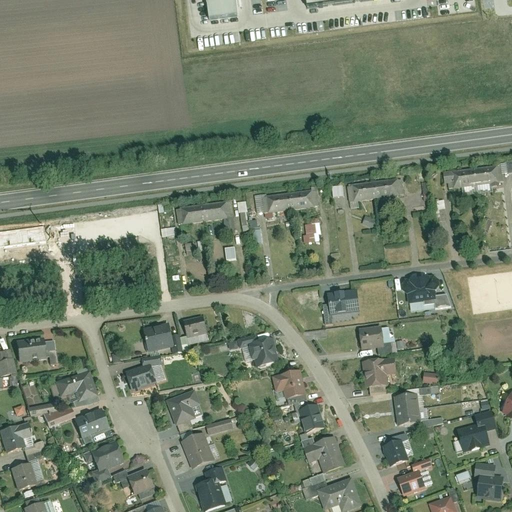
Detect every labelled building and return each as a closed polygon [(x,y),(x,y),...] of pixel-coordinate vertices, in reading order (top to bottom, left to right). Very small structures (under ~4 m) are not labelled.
[(193,0),(197,24),(244,20),(241,0),(193,0)] [(418,0),(290,0),(292,18),(419,3),(418,0)] [(477,169),(480,187),(504,184),(501,166),(477,169)] [(477,169),(446,174),(449,191),(480,187),(477,169)] [(400,178),(377,180),(379,200),(402,197),(400,178)] [(377,180),(347,185),(350,202),(379,200),(377,180)] [(344,197),(343,186),(332,187),(333,198),(344,197)] [(315,190),(292,193),(295,210),(318,207),(315,190)] [(295,210),(292,193),(268,197),(270,213),(295,210)] [(229,202),(204,206),(207,222),(232,218),(229,202)] [(247,202),(239,203),(241,231),(248,231),(247,202)] [(204,206),(178,210),(180,226),(207,222),(204,206)] [(304,244),(321,243),(320,224),(305,224),(306,236),(304,237),(304,244)] [(43,229),(19,231),(21,246),(46,243),(43,229)] [(253,231),(254,244),(262,243),(261,230),(253,231)] [(19,231),(0,234),(0,249),(21,246),(19,231)] [(434,279),(406,282),(408,300),(437,297),(434,279)] [(359,314),(357,292),(328,295),(329,305),(322,306),(325,327),(333,326),(332,318),(359,314)] [(205,314),(186,318),(190,337),(210,333),(205,314)] [(174,347),(169,326),(144,333),(149,354),(174,347)] [(382,329),(360,331),(363,352),(385,349),(382,329)] [(45,335),(17,339),(21,361),(48,359),(45,335)] [(275,338),(251,344),(258,371),(281,363),(275,338)] [(396,360),(362,365),(366,391),(388,387),(387,377),(398,375),(396,360)] [(151,367),(126,375),(131,393),(157,385),(151,367)] [(306,397),(301,373),(272,379),(276,395),(284,393),(286,402),(306,397)] [(98,397),(90,374),(57,385),(62,399),(77,394),(80,403),(98,397)] [(439,377),(424,375),(423,386),(438,387),(439,377)] [(194,392),(166,403),(176,429),(196,421),(192,411),(200,408),(194,392)] [(398,413),(421,409),(418,394),(396,397),(398,413)] [(511,395),(509,394),(501,412),(511,416),(511,395)] [(328,429),(320,405),(293,415),(297,425),(303,422),(307,436),(328,429)] [(23,406),(14,408),(16,416),(25,414),(23,406)] [(421,409),(398,413),(397,428),(421,426),(421,409)] [(109,430),(101,410),(74,422),(82,441),(109,430)] [(477,427),(458,432),(464,454),(490,447),(486,433),(496,431),(491,413),(475,417),(477,427)] [(31,421),(1,431),(7,453),(28,448),(25,440),(35,435),(31,421)] [(204,436),(182,444),(192,472),(215,464),(204,436)] [(348,467),(337,437),(306,448),(311,464),(322,460),(326,474),(348,467)] [(124,464),(115,443),(90,454),(98,472),(91,475),(96,484),(111,478),(108,471),(124,464)] [(402,443),(383,450),(390,470),(409,464),(402,443)] [(414,475),(398,481),(404,499),(426,491),(421,474),(432,471),(429,461),(411,467),(414,475)] [(32,464),(12,468),(20,494),(39,486),(32,464)] [(501,503),(504,480),(495,479),(496,468),(476,466),(474,481),(480,481),(478,500),(501,503)] [(208,484),(195,488),(203,511),(212,511),(227,507),(220,488),(227,486),(221,470),(205,476),(208,484)] [(154,490),(146,471),(127,479),(135,497),(154,490)] [(467,473),(457,476),(459,482),(469,478),(467,473)] [(346,511),(364,506),(354,478),(331,487),(329,480),(306,488),(309,499),(322,494),(327,510),(343,505),(345,511),(346,511)] [(449,499),(428,506),(430,511),(456,511),(454,506),(459,504),(455,492),(447,494),(449,499)] [(47,511),(45,502),(25,508),(26,511),(47,511)]
